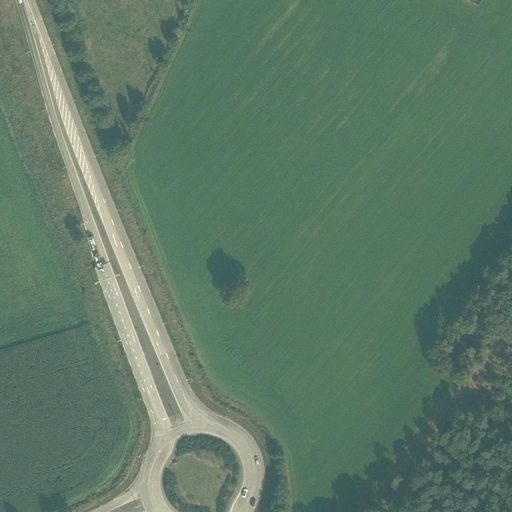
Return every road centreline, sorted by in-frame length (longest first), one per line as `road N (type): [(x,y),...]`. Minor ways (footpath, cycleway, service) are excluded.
road 1 (primary): [(174,373),(26,4)]
road 2 (primary): [(26,4),(60,134),(144,381)]
road 3 (primary): [(246,511),(259,484),(255,451),(243,433),(201,413),(174,373)]
